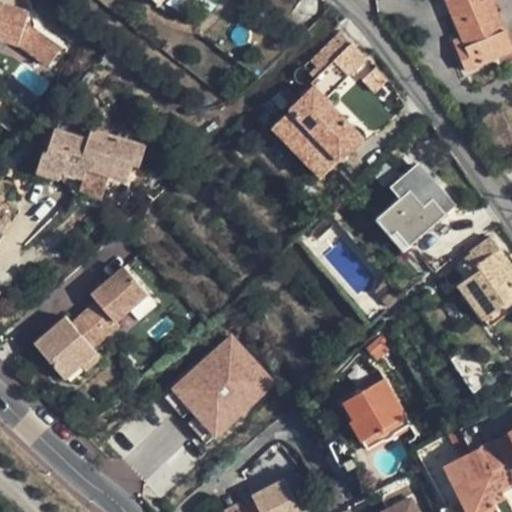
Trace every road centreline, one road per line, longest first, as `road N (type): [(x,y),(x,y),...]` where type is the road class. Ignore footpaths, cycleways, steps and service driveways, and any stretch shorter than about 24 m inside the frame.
road 1 (residential): [(339,0),(439,112),(511,219)]
road 2 (residential): [(128,511),(0,396)]
